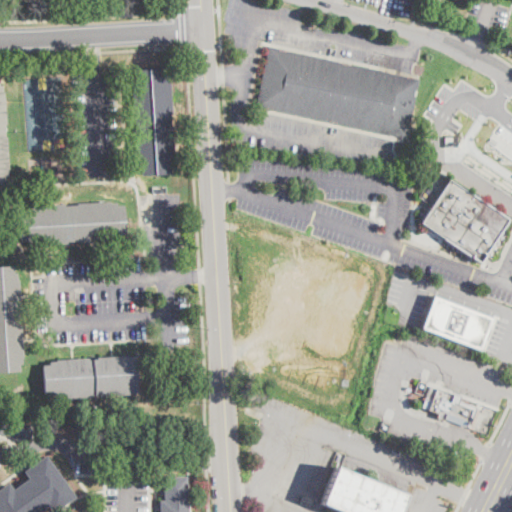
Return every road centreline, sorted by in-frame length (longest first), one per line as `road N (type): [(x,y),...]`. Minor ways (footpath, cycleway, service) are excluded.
road 1 (tertiary): [(229,511),(200,0)]
road 2 (residential): [(309,0),(456,48),(511,82)]
road 3 (residential): [(0,36),(202,28)]
